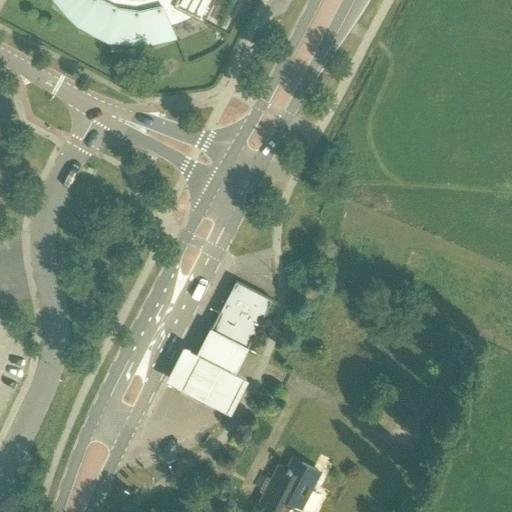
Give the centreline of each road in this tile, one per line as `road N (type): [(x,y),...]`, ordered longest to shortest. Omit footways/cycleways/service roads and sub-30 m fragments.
road 1 (residential): [(0,481),(52,352),(43,211),(98,108)]
road 2 (secondary): [(223,167),(93,416),(59,511)]
road 3 (secondary): [(89,511),(254,182)]
road 4 (secondary): [(254,182),(348,0)]
road 5 (secondary): [(314,0),(223,167)]
road 6 (secondary): [(223,167),(98,108)]
